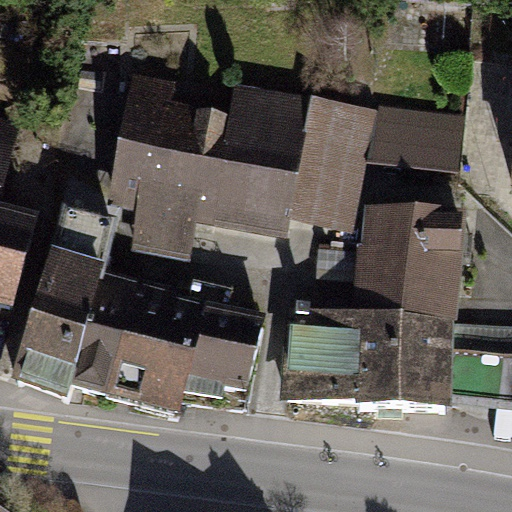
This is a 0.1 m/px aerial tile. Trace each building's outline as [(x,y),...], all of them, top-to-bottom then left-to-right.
[(381,116),(144,77),(118,205),(147,211),(138,256),(194,267),(203,227),(296,243),(299,225),(358,236),(381,116)] [(0,312),(24,319),(51,225),(2,211),(24,128),(0,120),(0,312)] [(26,376),(85,393),(116,277),(127,234),(71,216),(26,376)] [(369,219),(363,319),(460,327),(467,225),(369,219)] [(123,402),(155,288),(116,277),(85,393),(123,402)] [(155,288),(123,402),(194,418),(202,386),(257,399),(276,325),(155,288)] [(299,314),(293,409),(455,420),(455,406),(511,410),(511,329),(460,327),(363,319),(299,314)]
